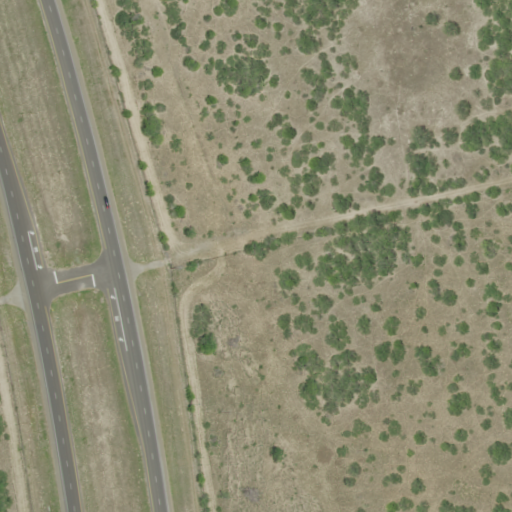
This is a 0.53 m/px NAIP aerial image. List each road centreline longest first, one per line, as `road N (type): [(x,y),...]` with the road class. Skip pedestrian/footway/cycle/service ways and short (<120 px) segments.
road 1 (trunk): [(164,511),(126,277),(53,0)]
road 2 (trunk): [(0,128),(40,287),(75,511)]
